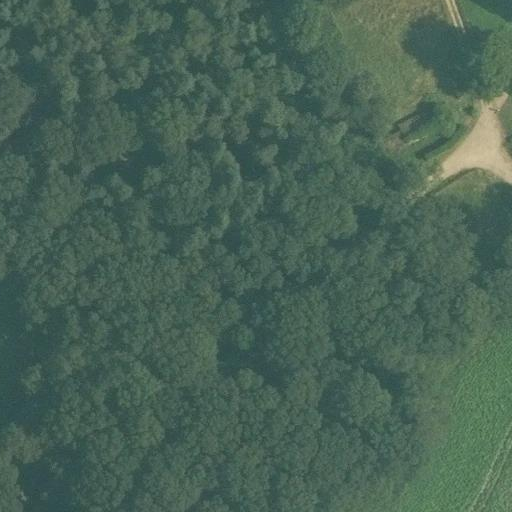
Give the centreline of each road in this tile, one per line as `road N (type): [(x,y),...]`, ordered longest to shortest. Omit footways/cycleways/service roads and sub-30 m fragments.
road 1 (track): [(492,146),(448,168),(329,286),(267,332),(99,358),(0,268)]
road 2 (track): [(492,146),(446,0)]
road 3 (track): [(99,358),(0,446)]
